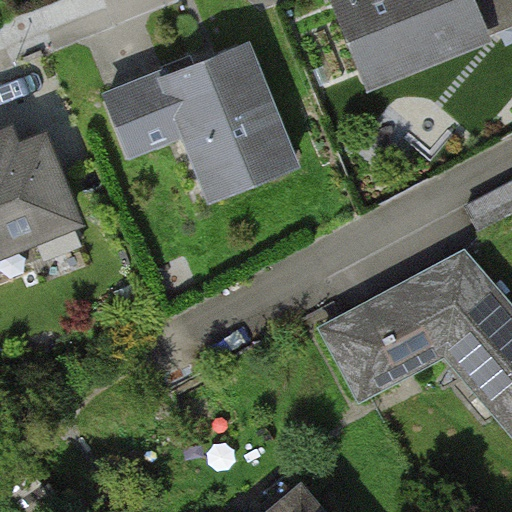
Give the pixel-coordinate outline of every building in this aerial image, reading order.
[(470,0),(335,0),(375,97),(491,50),(470,0)] [(511,0),(470,0),(491,50),(511,41),(511,0)] [(246,41),(104,99),(133,172),(187,150),(214,216),(303,180),(246,41)] [(49,121),(0,140),(0,278),(97,239),(49,121)] [(511,302),(470,251),(321,326),(359,402),(452,356),(511,428),(511,302)] [(348,511),(315,471),(265,511),(348,511)]
